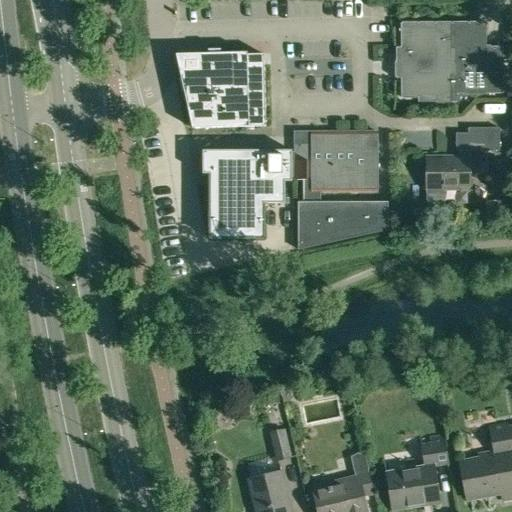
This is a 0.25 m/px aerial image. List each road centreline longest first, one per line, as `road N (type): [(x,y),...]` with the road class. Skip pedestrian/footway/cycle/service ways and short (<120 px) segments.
road 1 (secondary): [(143,511),(92,288),(50,0)]
road 2 (secondary): [(1,0),(92,511)]
